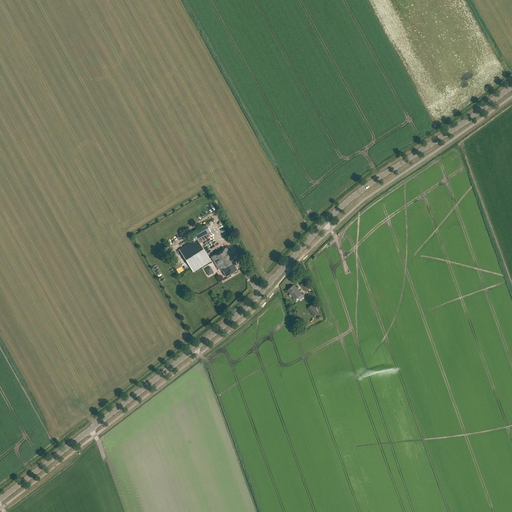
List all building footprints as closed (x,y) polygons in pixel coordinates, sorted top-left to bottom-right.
[(190,233),(194,240),(179,250),(193,273),(211,262),(197,240),(211,233),(206,225),(190,233)] [(227,277),(237,271),(234,266),(237,265),(227,248),(211,258),(218,269),(219,269),(221,272),(223,271),(227,277)] [(179,273),(185,270),(180,260),(174,263),(179,273)] [(211,266),(205,269),(210,275),(215,272),(211,266)] [(299,286),(306,293),(310,289),(304,282),(299,286)] [(294,286),(287,291),(295,301),(302,295),(298,289),(297,289),(294,286)] [(308,309),(314,317),(319,313),(312,305),(308,309)]
